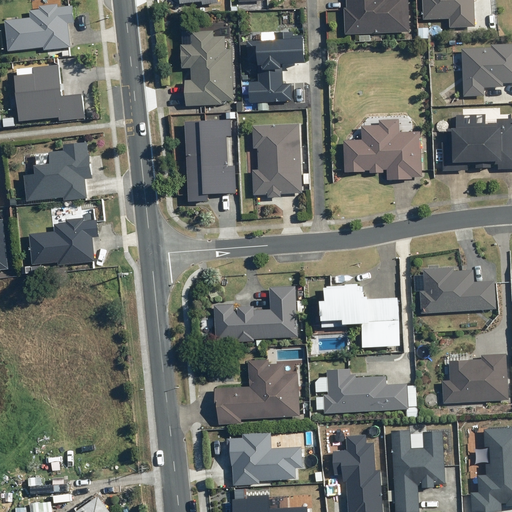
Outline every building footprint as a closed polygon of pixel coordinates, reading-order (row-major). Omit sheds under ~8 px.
[(348,0),(349,8),(346,8),(347,35),(360,34),(360,41),(372,41),(372,34),(412,32),(410,0),(348,0)] [(420,0),(422,29),(445,28),(446,34),(481,32),(478,0),(420,0)] [(30,19),(5,22),(10,53),(45,48),(47,51),(72,48),(69,27),(77,26),(74,4),(62,6),(61,1),(39,5),(40,11),(29,12),(30,19)] [(193,68),(194,81),(188,81),(189,106),(225,104),(225,101),(236,101),(234,49),(228,49),(228,36),(216,37),(216,31),(194,31),(195,45),(184,45),(185,68),(193,68)] [(293,42),(249,43),(249,63),(262,63),(263,84),(252,85),(253,104),(295,103),(295,86),(285,86),(285,74),(285,66),(307,66),(306,42),(303,45),(304,37),(295,37),(293,42)] [(465,52),(465,97),(484,97),(484,88),(501,88),(501,85),(511,84),(511,41),(493,42),(493,51),(465,52)] [(37,75),(18,77),(21,121),(87,116),(85,95),(69,97),(66,67),(35,70),(37,75)] [(260,113),(269,113),(269,105),(260,105),(260,113)] [(450,139),(450,143),(445,143),(447,171),(471,170),(471,165),(480,165),(480,168),(495,167),(495,165),(502,164),(502,169),(511,168),(511,118),(498,119),(498,114),(460,116),(460,129),(448,130),(449,139),(450,139)] [(18,119),(5,120),(5,129),(18,128),(18,119)] [(231,136),(231,120),(184,121),(187,202),(208,202),(208,194),(236,193),(235,166),(227,166),(226,136),(231,136)] [(366,140),(347,141),(348,171),(373,170),(373,173),(387,172),(387,170),(390,170),(390,180),(415,179),(415,177),(425,177),(423,132),(402,133),(402,120),(382,120),(383,125),(365,126),(366,140)] [(305,193),(303,124),(255,126),(256,148),(260,148),(261,170),(255,170),(256,195),(271,194),(271,198),(284,197),(284,194),(305,193)] [(38,178),(27,179),(29,202),(67,198),(67,201),(90,199),(89,182),(97,182),(94,154),(90,154),(89,144),(64,146),(64,152),(50,153),(52,169),(37,170),(38,178)] [(57,232),(29,235),(33,267),(60,264),(60,267),(97,262),(93,239),(101,238),(98,223),(87,224),(86,218),(67,221),(70,226),(56,227),(57,232)] [(0,269),(8,269),(3,219),(0,219),(0,269)] [(455,269),(424,271),(426,291),(420,291),(422,315),(498,310),(496,281),(475,282),(474,270),(455,272),(455,269)] [(326,328),(349,327),(349,326),(365,325),(366,348),(404,346),(402,298),(375,299),(375,297),(370,297),(370,291),(367,291),(367,285),(330,286),(331,302),(324,302),(326,328)] [(232,307),(217,308),(218,340),(239,339),(238,341),(255,340),(254,337),(298,336),(297,286),(272,286),(272,311),(255,312),(255,308),(240,308),(240,311),(232,312),(232,307)] [(211,297),(213,298),(215,299),(217,299),(219,299),(220,298),(222,296),(222,294),(222,292),(222,290),(220,288),(218,287),(216,287),(214,287),(213,288),(211,290),(210,291),(210,293),(210,295),(211,297)] [(319,311),(312,311),(312,325),(320,325),(319,311)] [(453,381),(445,382),(446,403),(511,399),(511,355),(510,356),(510,354),(484,355),(484,360),(452,362),(453,381)] [(244,423),(243,420),(303,416),(300,374),(288,374),(288,364),(272,365),(272,360),(251,362),(253,387),(218,389),(219,410),(219,414),(222,414),(222,424),(244,423)] [(350,371),(330,372),(332,396),(326,396),(327,413),(407,408),(405,386),(385,388),(385,376),(357,378),(356,375),(350,375),(350,371)] [(427,406),(429,407),(431,408),(433,408),(435,408),(436,407),(438,405),(438,403),(438,401),(438,399),(436,398),(434,396),(432,396),(430,396),(429,397),(427,399),(426,400),(426,402),(426,404),(427,406)] [(472,511),(501,511),(501,503),(507,503),(507,505),(511,504),(511,426),(483,428),(483,448),(489,448),(489,463),(485,463),(485,475),(478,475),(478,492),(471,492),(472,511)] [(395,511),(415,511),(419,511),(418,485),(422,485),(422,488),(434,487),(434,484),(446,484),(443,431),(423,432),(424,448),(411,448),(410,429),(391,430),(395,511)] [(233,485),(260,484),(260,481),(296,479),(296,468),(303,468),(302,446),(272,448),(271,432),(242,434),(243,438),(227,439),(228,448),(230,448),(231,466),(232,466),(233,485)] [(382,511),(380,470),(375,471),(374,443),(366,443),(366,435),(346,436),(347,451),(333,451),(335,475),(343,474),(343,483),(346,483),(348,511),(382,511)] [(307,511),(307,507),(270,508),(269,495),(247,495),(247,498),(232,499),(232,511),(307,511)] [(112,511),(102,497),(82,511),(112,511)] [(31,506),(31,511),(53,511),(52,503),(31,506)]
